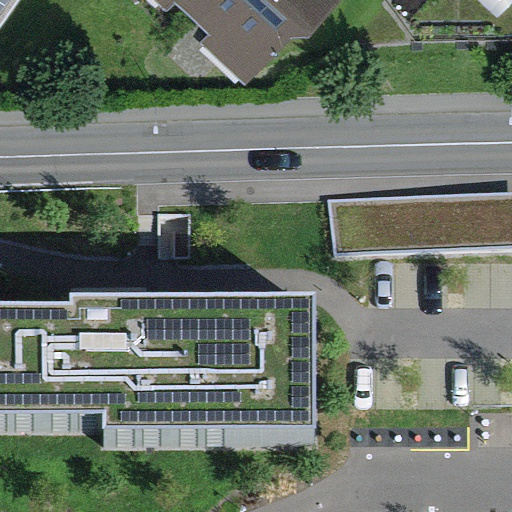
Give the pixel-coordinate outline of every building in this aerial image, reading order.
[(0,0),(0,16),(11,0),(0,0)] [(191,0),(217,22),(208,32),(255,71),(308,8),(326,22),(344,0),(191,0)] [(511,0),(382,0),(378,33),(511,31),(511,0)] [(511,195),(327,202),(335,262),(511,254),(511,195)] [(0,319),(0,429),(106,430),(106,447),(317,448),(318,312),(99,310),(69,310),(69,320),(0,319)]
